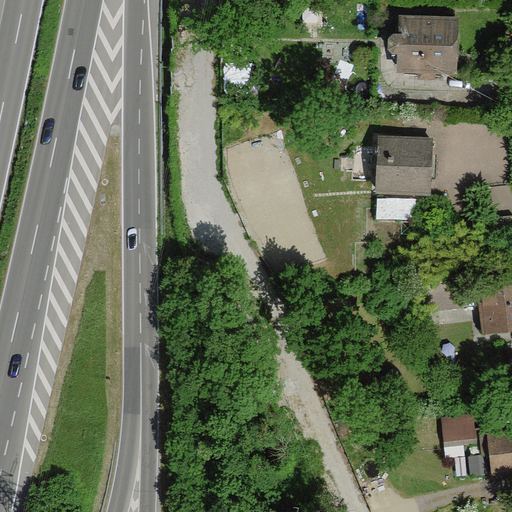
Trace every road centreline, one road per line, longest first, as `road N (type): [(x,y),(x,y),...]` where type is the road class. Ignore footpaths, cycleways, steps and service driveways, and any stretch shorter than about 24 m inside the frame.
road 1 (motorway): [(0,393),(84,0)]
road 2 (motorway): [(141,357),(139,0)]
road 3 (motorway): [(117,511),(141,357)]
road 4 (motorway): [(147,511),(141,357)]
road 5 (motorway): [(24,0),(0,119)]
